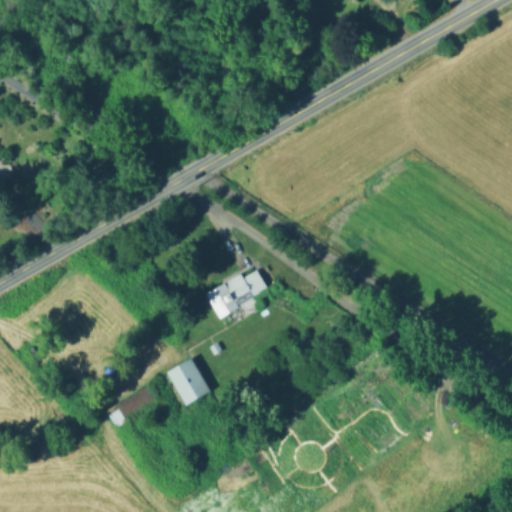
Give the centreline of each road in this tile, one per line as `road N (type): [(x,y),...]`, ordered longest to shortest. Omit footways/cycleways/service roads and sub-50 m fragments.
road 1 (tertiary): [(192,171),(493,0)]
road 2 (tertiary): [(0,281),(192,171)]
